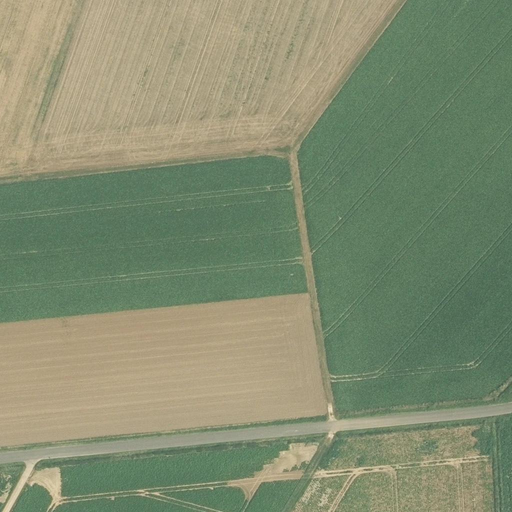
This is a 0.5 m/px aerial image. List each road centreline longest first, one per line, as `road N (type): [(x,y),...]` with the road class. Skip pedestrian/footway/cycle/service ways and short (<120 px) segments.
road 1 (tertiary): [(0,460),(511,408)]
road 2 (track): [(404,0),(291,149),(332,427)]
road 3 (track): [(291,149),(0,183)]
